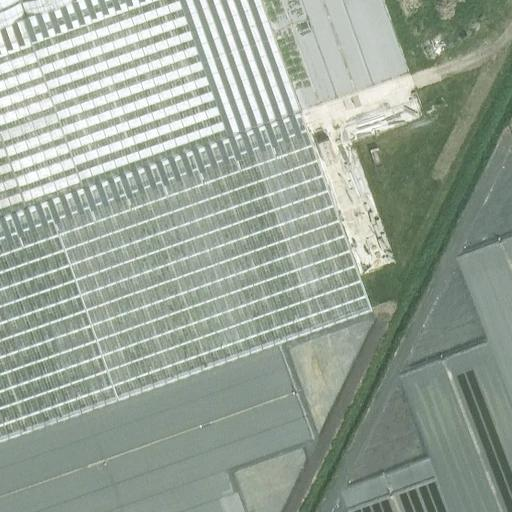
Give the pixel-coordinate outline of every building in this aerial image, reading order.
[(0,0),(0,24),(68,0),(0,0)] [(68,0),(0,24),(0,214),(26,205),(80,185),(80,186),(228,134),(180,0),(68,0)] [(504,253),(511,249),(511,238),(500,243),(504,253)] [(511,312),(499,313),(497,241),(451,264),(500,361),(492,365),(511,403),(511,405),(492,416),(500,431),(468,432),(492,480),(511,479),(511,312)] [(216,511),(237,511),(237,497),(216,497),(216,511)]
